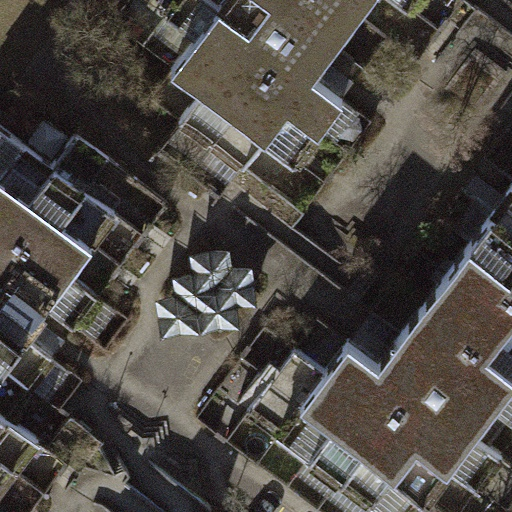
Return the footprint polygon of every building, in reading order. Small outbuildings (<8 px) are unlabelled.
[(398,0),(407,7),(411,0),(214,0),(215,0),(214,0),(169,0),(163,10),(192,31),(168,63),(201,87),(177,120),(240,166),(243,161),(264,133),(295,156),(339,95),(310,74),(364,0),(398,0)] [(477,5),(470,0),(420,0),(460,29),(477,5)] [(399,43),(366,72),(395,90),(417,55),(399,43)] [(0,486),(38,436),(5,411),(52,350),(23,329),(43,303),(72,326),(98,292),(67,268),(135,179),(71,131),(49,160),(0,122),(0,486)] [(307,209),(243,161),(240,166),(230,180),(291,227),(307,209)] [(511,177),(423,297),(393,275),(324,368),(293,346),(247,407),(389,511),(408,511),(444,464),(475,487),(501,451),(473,430),(493,403),(511,417),(511,177)] [(174,290),(154,293),(159,335),(238,326),(236,302),(256,300),(251,261),(229,264),(227,242),(190,246),(192,270),(172,272),(174,290)] [(97,445),(103,440),(66,412),(44,442),(74,464),(116,474),(97,445)]
